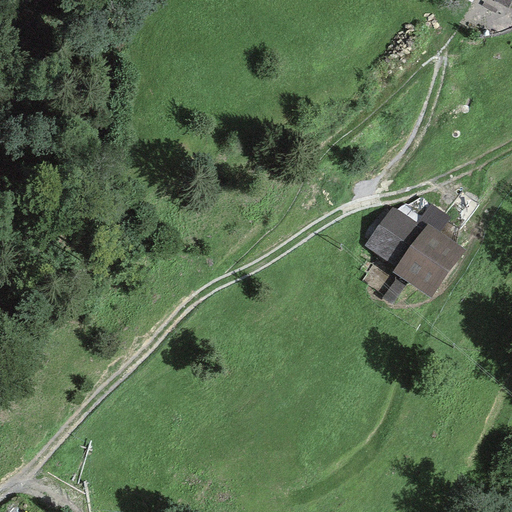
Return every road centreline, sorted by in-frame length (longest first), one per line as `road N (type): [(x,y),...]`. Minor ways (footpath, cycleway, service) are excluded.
road 1 (track): [(0,495),(201,295),(338,212),(372,200)]
road 2 (track): [(511,143),(424,186),(372,200),(415,140),(446,22)]
